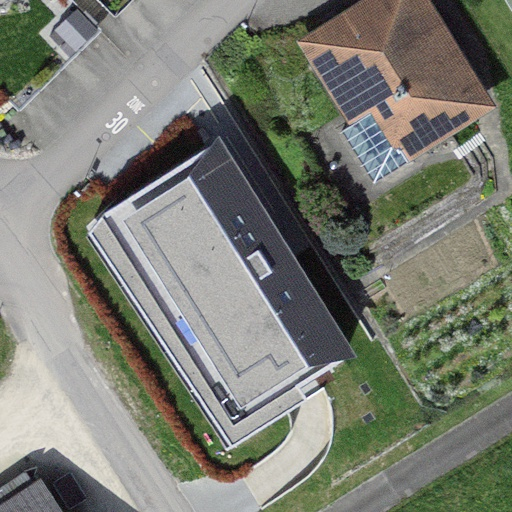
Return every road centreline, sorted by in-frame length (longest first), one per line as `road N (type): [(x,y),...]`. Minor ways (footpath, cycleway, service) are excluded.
road 1 (residential): [(169,511),(67,356),(5,213)]
road 2 (residential): [(5,213),(226,0)]
